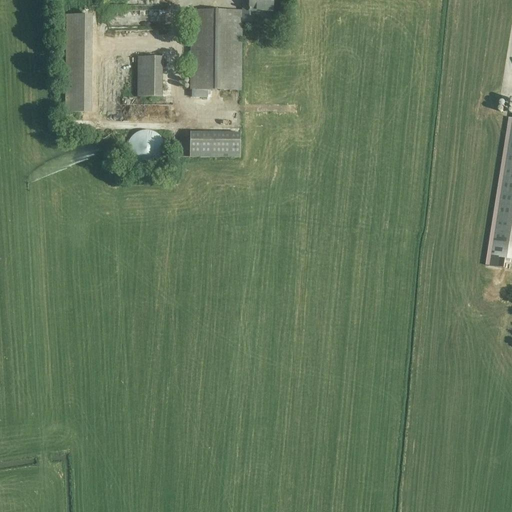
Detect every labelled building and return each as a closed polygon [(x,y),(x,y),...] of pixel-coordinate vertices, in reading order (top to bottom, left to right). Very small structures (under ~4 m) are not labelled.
[(255,22),(255,11),(272,11),(272,0),(248,0),(249,0),(245,0),(241,0),(241,10),(190,10),(189,90),(241,91),(242,22),(255,22)] [(91,113),(92,15),(65,15),(64,113),(91,113)] [(162,57),(137,57),(137,97),(162,97),(162,57)] [(511,111),(491,108),(493,95),(457,89),(433,248),(442,249),(425,362),(481,370),(499,258),(511,260),(511,111)] [(142,169),(145,169),(149,169),(152,168),(155,167),(158,165),(161,163),(162,160),(164,157),(165,154),(165,150),(165,147),(164,144),(162,140),(161,138),(158,135),(155,133),(152,132),(149,131),(146,131),(142,131),(139,132),(136,133),(133,135),(131,138),(129,140),(128,144),(127,147),(126,150),(127,154),(128,157),(129,160),(131,163),(133,165),(136,167),(139,168),(142,169)] [(190,133),(189,158),(240,158),(240,133),(190,133)]
